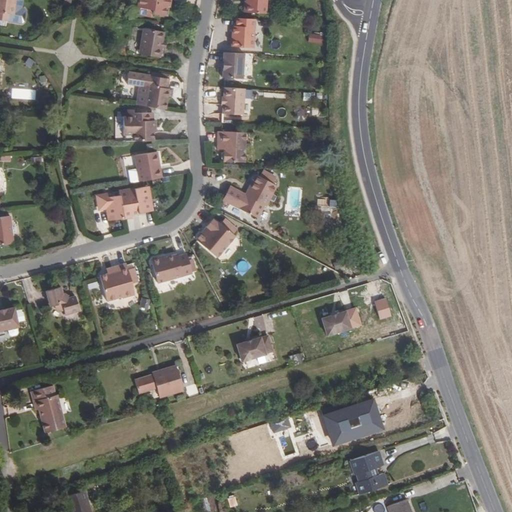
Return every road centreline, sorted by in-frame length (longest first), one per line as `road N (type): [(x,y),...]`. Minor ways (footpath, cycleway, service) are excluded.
road 1 (residential): [(399,269),(0,383)]
road 2 (residential): [(0,272),(159,231),(181,218),(194,181),(190,92),(205,0)]
road 3 (tertiary): [(494,511),(399,269)]
road 4 (tertiary): [(399,269),(359,129),(370,18)]
